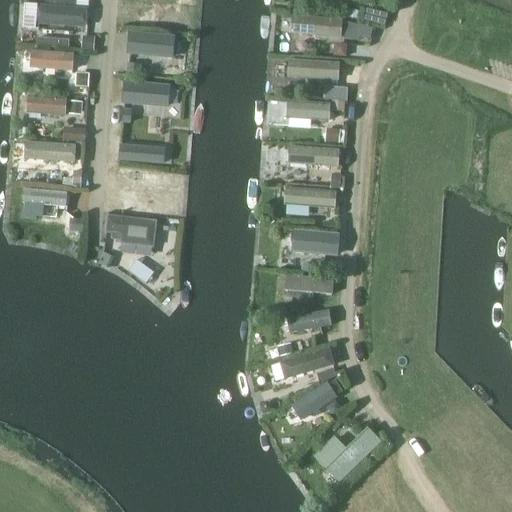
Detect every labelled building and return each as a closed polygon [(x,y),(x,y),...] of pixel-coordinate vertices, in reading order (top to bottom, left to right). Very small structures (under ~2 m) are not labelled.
[(88,27),(89,7),(40,3),(39,23),(88,27)] [(359,20),(361,12),(349,9),(347,17),(359,20)] [(343,37),(345,19),(295,14),(293,32),(343,37)] [(362,26),(360,38),(371,40),(373,28),(362,26)] [(86,37),(85,51),(94,52),(95,38),(86,37)] [(52,39),(51,47),(59,48),(60,39),(52,39)] [(326,55),(338,55),(338,42),(326,42),(326,55)] [(74,70),(76,53),(33,50),(32,67),(74,70)] [(341,80),(342,62),(292,59),(290,77),(341,80)] [(141,74),(142,65),(128,64),(127,73),(141,74)] [(80,74),(80,87),(89,87),(89,74),(80,74)] [(123,103),(168,108),(171,87),(125,82),(123,103)] [(345,101),(346,87),(337,86),(336,100),(345,101)] [(70,102),(70,98),(31,94),(30,112),(69,116),(69,115),(70,102)] [(333,122),(334,104),(291,101),(290,119),(333,122)] [(70,102),(69,115),(81,115),(82,103),(70,102)] [(131,124),(132,110),(124,109),(123,123),(131,124)] [(71,128),(70,141),(85,143),(86,129),(71,128)] [(331,129),(330,143),(339,144),(341,130),(331,129)] [(77,161),(79,145),(29,141),(28,158),(77,161)] [(165,149),(121,145),(119,161),(164,164),(165,149)] [(340,150),(289,146),(288,164),(338,168),(340,150)] [(81,189),(82,172),(74,171),(73,189),(81,189)] [(340,189),(341,176),(332,175),(331,189),(340,189)] [(286,187),(284,205),(335,209),(336,191),(286,187)] [(68,192),(25,188),(23,203),(66,207),(68,192)] [(156,247),(160,220),(110,214),(108,233),(125,235),(124,243),(156,247)] [(83,232),(84,220),(70,219),(69,231),(83,232)] [(337,230),(337,222),(324,221),(323,229),(337,230)] [(340,235),(294,231),(292,252),(338,256),(340,235)] [(110,269),(114,258),(104,254),(99,264),(110,269)] [(316,274),(317,265),(303,263),(302,272),(316,274)] [(286,276),(285,291),(332,295),(333,279),(286,276)] [(289,315),(300,313),(299,305),(288,307),(289,315)] [(293,333),(335,326),(333,310),(290,318),(293,333)] [(281,357),(294,354),(291,344),(278,347),(281,357)] [(284,380),(334,366),(329,348),(279,362),(284,380)] [(321,385),(337,377),(334,369),(317,374),(321,385)] [(342,392),(335,381),(329,384),(328,383),(292,406),(302,422),(338,399),(336,396),(342,392)] [(333,417),(343,411),(337,401),(327,408),(333,417)] [(343,477),(382,439),(372,429),(350,450),(338,438),(318,457),(321,461),(325,458),(343,477)]
